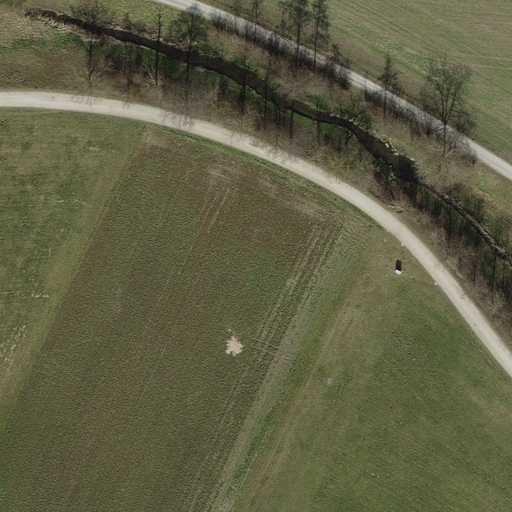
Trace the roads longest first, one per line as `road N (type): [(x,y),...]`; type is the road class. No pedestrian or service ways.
road 1 (track): [(511,364),(424,254),(367,201),(253,142),(145,113),(0,99)]
road 2 (track): [(169,0),(431,115),(511,169)]
